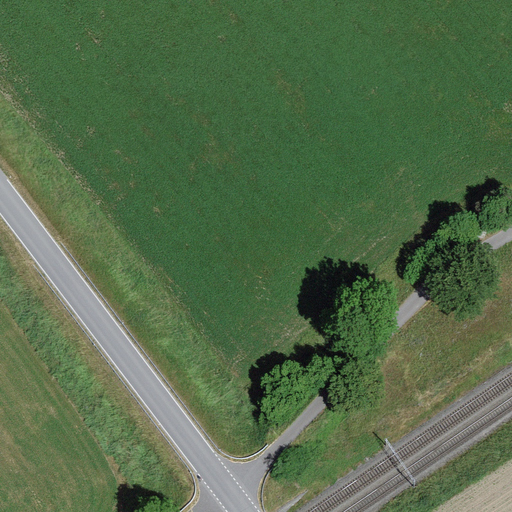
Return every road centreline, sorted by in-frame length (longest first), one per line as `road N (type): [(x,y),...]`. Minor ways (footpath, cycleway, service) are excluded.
road 1 (unclassified): [(223,490),(301,439),(409,302),(480,242),(511,227)]
road 2 (tertiary): [(0,181),(223,490)]
